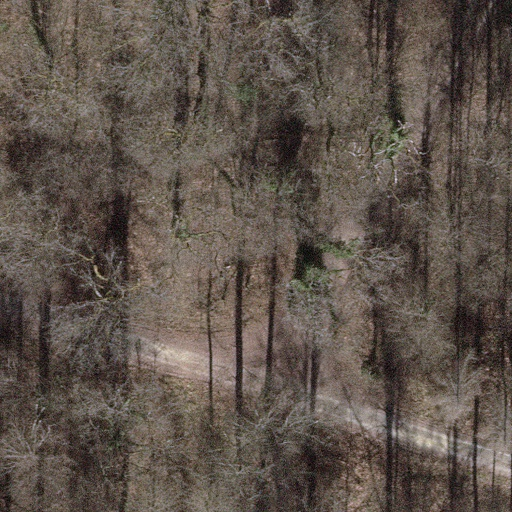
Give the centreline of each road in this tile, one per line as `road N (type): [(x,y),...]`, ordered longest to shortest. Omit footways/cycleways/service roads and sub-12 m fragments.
road 1 (track): [(0,285),(511,449)]
road 2 (track): [(268,367),(474,0)]
